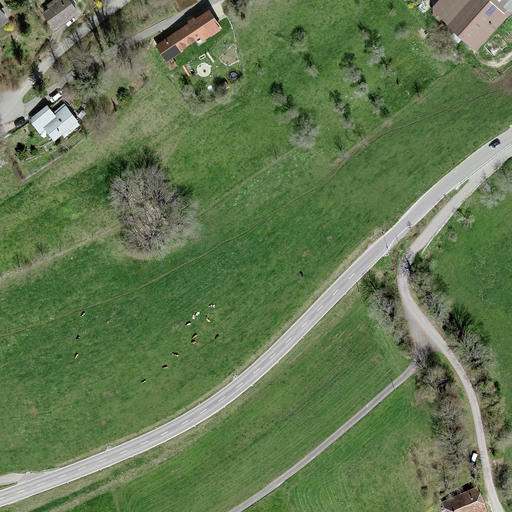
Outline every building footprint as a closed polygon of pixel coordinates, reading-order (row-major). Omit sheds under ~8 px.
[(51,7),(44,13),(55,27),(76,11),(68,0),(54,0),(49,4),(51,7)] [(177,0),(173,3),(179,11),(190,5),(186,0),(177,0)] [(439,0),(434,6),(434,14),(439,18),(442,15),(470,41),(508,0),(439,0)] [(181,48),(180,46),(216,22),(209,11),(181,29),(158,45),(167,58),(181,48)] [(117,62),(119,67),(129,62),(127,57),(117,62)] [(34,115),(35,124),(39,130),(44,126),(54,137),(61,131),(64,135),(79,122),(67,107),(56,116),(47,105),(34,115)] [(485,511),(477,490),(442,504),(445,511),(485,511)]
